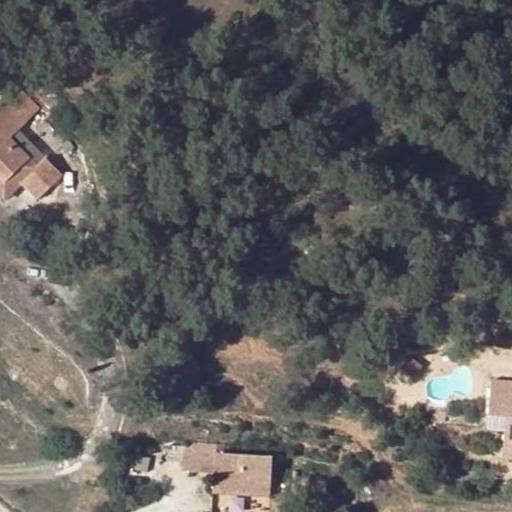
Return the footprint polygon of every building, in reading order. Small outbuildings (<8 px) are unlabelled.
[(14,87),(3,98),(27,122),(38,111),(14,87)] [(11,139),(27,122),(3,98),(0,101),(0,177),(10,187),(17,180),(24,187),(37,200),(63,175),(46,158),(38,166),(11,139)] [(403,126),(396,134),(402,139),(410,132),(403,126)] [(0,177),(0,197),(7,204),(24,187),(17,180),(10,187),(0,177)] [(508,348),(472,344),(471,352),(507,355),(508,348)] [(511,382),(492,380),(489,415),(507,418),(506,431),(504,458),(511,459),(511,382)] [(199,461),(200,443),(185,443),(183,472),(214,474),(215,462),(199,461)] [(224,445),(200,443),(199,461),(215,462),(214,474),(213,493),(269,497),(271,458),(223,455),(224,445)]
